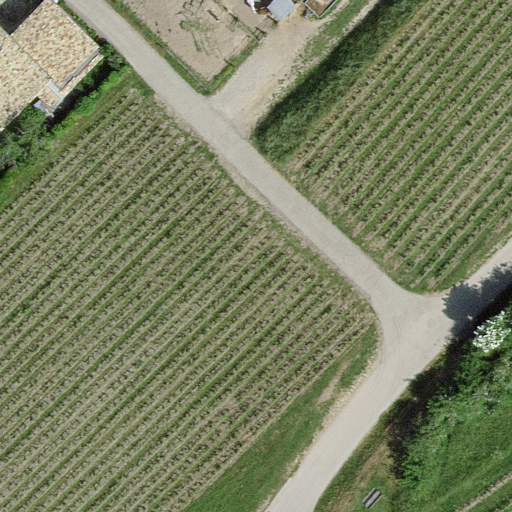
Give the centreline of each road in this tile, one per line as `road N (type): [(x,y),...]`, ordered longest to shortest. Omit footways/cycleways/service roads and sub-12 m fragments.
road 1 (residential): [(443,340),(85,0)]
road 2 (unclassified): [(298,511),(356,432),(443,340)]
